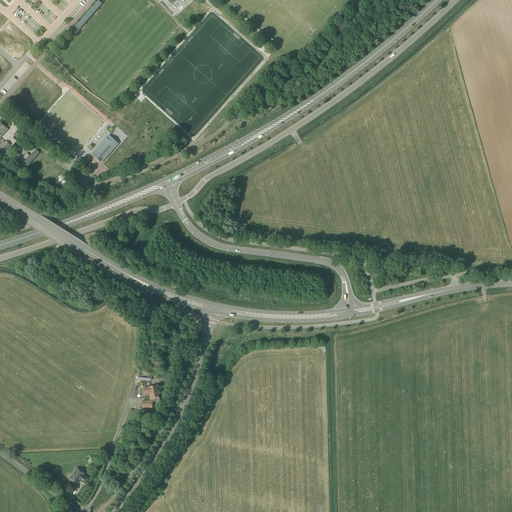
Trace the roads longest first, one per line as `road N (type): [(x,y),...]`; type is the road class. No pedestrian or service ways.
road 1 (unclassified): [(176,203),(373,73),(455,0)]
road 2 (primary): [(167,182),(305,105),(435,0)]
road 3 (secondary): [(214,309),(143,284),(0,196)]
road 4 (secondary): [(349,312),(337,268),(219,247),(195,233),(176,203)]
road 5 (tertiary): [(116,511),(170,430),(214,309)]
road 6 (unclassified): [(0,258),(176,203)]
road 7 (primary): [(0,245),(167,182)]
road 8 (secondary): [(349,312),(281,317),(214,309)]
road 9 (residential): [(101,184),(87,186),(0,108)]
road 10 (track): [(209,132),(101,184)]
